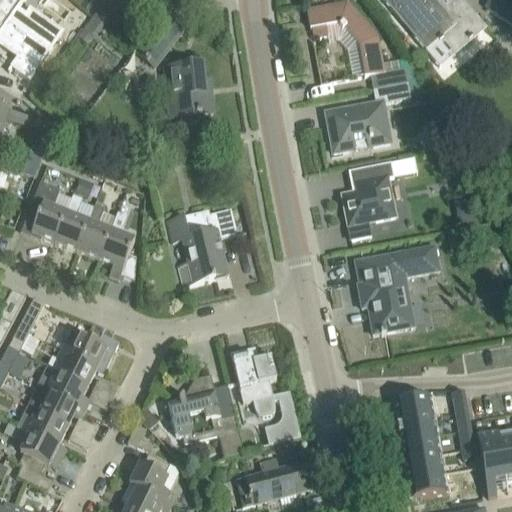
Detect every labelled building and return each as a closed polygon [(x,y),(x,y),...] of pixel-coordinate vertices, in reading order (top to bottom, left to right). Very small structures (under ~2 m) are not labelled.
[(0,0),(0,23),(1,25),(18,2),(15,0),(0,0)] [(20,0),(0,28),(0,39),(18,53),(9,66),(10,67),(13,64),(30,77),(58,38),(41,26),(48,15),(31,3),(26,10),(19,5),(22,0),(20,0)] [(433,0),(381,0),(426,53),(442,40),(454,54),(484,28),(459,0),(456,0),(443,11),(433,0)] [(511,0),(491,0),(485,11),(511,27),(511,0)] [(370,78),(373,94),(405,88),(402,72),(387,74),(382,45),(347,4),(306,12),(310,32),(312,31),(313,41),(328,39),(326,28),(339,26),(358,48),(364,79),(370,78)] [(186,28),(172,16),(139,58),(153,69),(186,28)] [(203,97),(200,68),(166,72),(171,121),(180,120),(181,124),(184,127),(195,125),(197,122),(197,118),(212,116),(209,96),(203,97)] [(405,88),(373,94),(375,107),(340,113),(341,115),(326,118),(333,156),(388,146),(381,106),(408,101),(405,88)] [(0,96),(0,121),(5,123),(11,99),(0,96)] [(441,122),(427,125),(431,149),(446,146),(441,122)] [(73,135),(61,125),(40,152),(52,161),(73,135)] [(210,149),(221,147),(219,136),(208,137),(210,149)] [(353,196),(342,198),(348,229),(351,243),(371,239),(368,225),(396,219),(389,181),(393,180),(390,166),(349,174),(353,196)] [(39,215),(31,237),(54,246),(73,198),(72,198),(65,215),(53,211),(60,193),(40,185),(30,211),(39,215)] [(54,246),(77,255),(95,207),(88,225),(75,219),(82,202),(73,198),(54,246)] [(476,200),(464,203),(468,224),(477,222),(480,221),(476,200)] [(104,211),(95,207),(77,255),(99,263),(118,216),(117,216),(110,233),(97,228),(104,211)] [(178,267),(184,290),(228,279),(219,242),(237,238),(231,212),(210,218),(209,213),(166,223),(171,244),(183,241),(189,265),(178,267)] [(118,216),(99,263),(113,269),(109,278),(119,282),(120,279),(134,284),(136,261),(128,258),(134,243),(120,237),(127,219),(118,216)] [(490,230),(475,233),(478,252),(493,249),(490,230)] [(44,263),(46,245),(32,243),(30,261),(44,263)] [(414,330),(413,326),(404,280),(438,273),(434,250),(355,264),(359,288),(357,288),(362,312),(368,311),(373,338),(381,337),(381,338),(386,337),(385,336),(414,330)] [(0,346),(11,326),(0,320),(0,346)] [(13,341),(23,347),(35,325),(24,320),(12,341),(13,341)] [(118,346),(111,343),(101,338),(97,347),(70,334),(61,354),(96,372),(104,376),(118,346)] [(13,341),(6,353),(17,359),(23,347),(13,341)] [(17,359),(6,353),(0,365),(0,372),(8,376),(17,359)] [(52,359),(46,370),(87,391),(96,372),(61,354),(57,362),(52,359)] [(271,360),(254,364),(252,357),(232,362),(235,374),(242,407),(252,405),(255,414),(255,415),(256,416),(257,418),(259,419),(261,420),(263,421),(271,419),(272,418),(273,416),(274,415),(275,413),(275,412),(275,410),(275,409),(274,404),(278,403),(281,418),(281,420),(281,421),(281,422),(281,423),(280,425),(279,426),(278,427),(276,428),(275,428),(265,430),(269,448),(301,441),(289,395),(272,399),(269,384),(276,383),(271,360)] [(82,401),(87,391),(46,370),(36,390),(85,414),(89,405),(82,401)] [(176,438),(179,440),(180,441),(182,440),(184,448),(216,440),(219,442),(223,460),(243,455),(227,388),(213,391),(210,379),(194,382),(186,397),(181,398),(179,402),(167,405),(176,438)] [(36,390),(26,409),(68,430),(73,419),(80,423),(85,414),(36,390)] [(451,396),(453,404),(465,402),(464,394),(451,396)] [(431,400),(393,406),(397,425),(434,419),(431,400)] [(466,410),(465,402),(453,404),(454,412),(466,410)] [(16,428),(22,432),(58,449),(59,449),(68,430),(26,409),(16,428)] [(454,412),(455,420),(468,418),(466,410),(454,412)] [(469,426),(468,418),(455,420),(457,428),(469,426)] [(434,419),(397,425),(400,445),(437,438),(434,419)] [(470,431),(458,433),(459,442),(472,439),(470,431)] [(58,449),(22,432),(18,441),(25,444),(19,455),(23,457),(18,467),(22,469),(31,473),(40,478),(45,467),(48,469),(52,462),(59,466),(66,452),(59,449),(58,449)] [(498,435),(477,439),(488,501),(496,499),(494,484),(505,482),(498,445),(500,445),(498,435)] [(437,438),(400,445),(403,464),(441,458),(437,438)] [(511,442),(500,445),(498,445),(505,482),(511,481),(511,442)] [(473,445),(460,447),(462,455),(474,453),(473,445)] [(474,453),(462,455),(463,463),(475,461),(474,453)] [(139,466),(129,487),(172,508),(173,507),(166,504),(170,495),(163,491),(168,481),(165,479),(170,468),(148,457),(143,468),(139,466)] [(441,458),(403,464),(407,484),(444,477),(441,458)] [(241,509),(312,492),(306,465),(277,472),(275,463),(260,466),(263,476),(234,483),(241,509)] [(25,484),(31,473),(22,469),(17,480),(25,484)] [(52,484),(40,478),(31,473),(25,484),(47,495),(52,484)] [(444,477),(407,484),(410,503),(447,496),(444,477)] [(122,507),(127,509),(132,511),(169,511),(172,508),(129,487),(123,500),(125,501),(122,507)]
